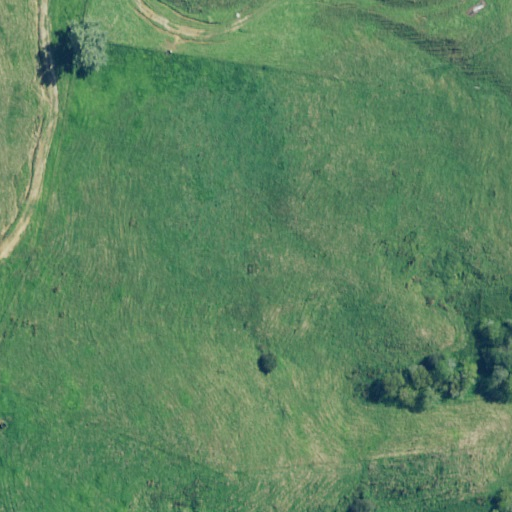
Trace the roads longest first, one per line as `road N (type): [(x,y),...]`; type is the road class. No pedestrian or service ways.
road 1 (track): [(41,0),(53,106),(0,239)]
road 2 (track): [(254,0),(214,37),(145,0)]
